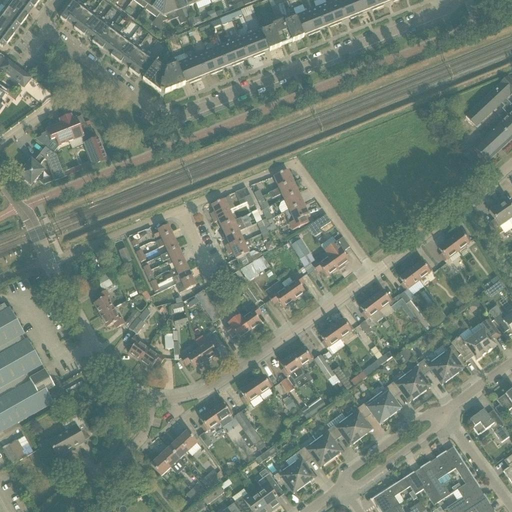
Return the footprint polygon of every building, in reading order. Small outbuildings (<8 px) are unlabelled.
[(6,8),(24,22),(28,17),(26,16),(30,11),(14,0),(11,0),(6,7),(3,4),(2,6),(5,8),(6,8)] [(14,0),(30,11),(32,7),(34,9),(38,3),(34,0),(14,0)] [(71,24),(84,7),(75,0),(74,0),(60,19),(65,23),(67,21),(71,24)] [(151,0),(133,0),(134,1),(134,2),(143,9),(143,8),(145,9),(151,0)] [(163,23),(165,0),(151,0),(145,9),(146,10),(146,11),(156,19),(154,22),(162,28),(163,23)] [(165,0),(163,23),(169,20),(167,16),(175,13),(178,19),(181,25),(186,23),(181,10),(182,10),(177,0),(165,0)] [(196,5),(193,0),(177,0),(182,10),(186,8),(189,7),(195,5),(196,5)] [(345,20),(336,0),(326,4),(335,26),(341,24),(340,22),(345,20)] [(356,18),(349,0),(336,0),(345,20),(350,18),(350,20),(356,18)] [(366,11),(361,0),(349,0),(356,18),(362,15),(361,13),(366,11)] [(378,9),(373,0),(361,0),(366,11),(371,10),(372,12),(378,9)] [(387,3),(386,0),(373,0),(378,9),(383,7),(383,5),(387,3)] [(335,26),(326,4),(316,8),(324,29),(329,27),(329,29),(335,26)] [(79,33),(93,14),(84,7),(71,24),(75,28),(74,29),(79,33)] [(0,18),(16,30),(19,26),(20,27),(24,22),(6,8),(5,8),(0,15),(0,18)] [(324,29),(316,8),(305,13),(314,35),(320,32),(319,30),(324,29)] [(314,35),(305,13),(295,17),(296,20),(303,37),(307,35),(308,37),(314,35)] [(89,38),(102,20),(93,14),(79,33),(84,37),(85,35),(89,38)] [(304,39),(303,37),(296,20),(295,17),(284,22),(272,26),(261,31),(262,34),(268,51),(269,53),(281,48),(280,47),(285,45),(292,43),(304,39)] [(0,32),(10,40),(14,35),(13,34),(16,30),(0,18),(0,32)] [(97,47),(111,27),(102,20),(89,38),(93,41),(92,43),(97,47)] [(107,52),(121,34),(111,27),(97,47),(102,50),(103,49),(107,52)] [(268,51),(262,34),(261,31),(260,30),(250,35),(259,57),(265,54),(264,52),(268,51)] [(0,47),(2,48),(5,44),(7,45),(10,40),(0,32),(0,47)] [(115,60),(130,41),(121,34),(107,52),(112,55),(110,57),(115,60)] [(259,57),(250,35),(239,39),(247,59),(252,57),(253,59),(259,57)] [(247,59),(239,39),(229,43),(238,65),(243,63),(243,61),(247,59)] [(126,66),(139,48),(130,41),(115,60),(120,64),(122,62),(126,66)] [(238,65),(229,43),(218,47),(226,67),(231,65),(232,67),(238,65)] [(226,67),(218,47),(207,52),(216,74),(222,71),(221,69),(226,67)] [(134,74),(148,55),(139,48),(126,66),(130,69),(129,70),(134,74)] [(216,74),(207,52),(197,56),(205,76),(210,74),(211,76),(216,74)] [(157,62),(148,55),(134,74),(138,78),(140,76),(144,79),(155,64),(157,62)] [(205,76),(197,56),(186,60),(195,82),(201,80),(200,78),(205,76)] [(31,78),(8,60),(1,69),(24,87),(31,78)] [(195,82),(186,60),(176,64),(177,67),(184,84),(189,83),(189,85),(195,82)] [(184,84),(177,67),(165,71),(155,64),(144,79),(142,81),(160,94),(165,94),(185,86),(184,84)] [(511,139),(511,110),(509,107),(510,106),(505,100),(509,97),(510,97),(511,95),(511,82),(507,78),(470,113),(480,124),(501,104),(505,107),(502,110),(508,117),(473,150),(486,164),(511,139)] [(25,103),(34,110),(37,105),(28,98),(25,103)] [(79,127),(77,122),(76,119),(72,121),(70,117),(59,121),(61,125),(47,131),(47,133),(41,135),(42,137),(35,140),(45,148),(46,148),(53,154),(59,147),(68,144),(69,141),(67,138),(71,136),(76,138),(82,136),(85,144),(84,145),(93,167),(106,162),(102,149),(98,140),(95,141),(90,128),(87,129),(85,124),(79,127)] [(31,161),(18,176),(19,177),(19,178),(23,182),(25,182),(31,187),(43,171),(39,167),(44,160),(47,162),(53,177),(54,182),(65,177),(64,173),(57,157),(53,154),(46,148),(45,148),(33,163),(31,161)] [(274,177),(279,188),(293,182),(288,170),(274,177)] [(298,193),(293,182),(279,188),(279,189),(269,194),(272,199),(282,195),(284,200),(298,193)] [(240,206),(243,205),(252,201),(246,189),(235,193),(239,203),(240,206)] [(260,191),(254,194),(257,200),(262,197),(260,191)] [(303,204),(298,193),(284,200),(289,211),(303,204)] [(262,197),(257,200),(262,211),(268,209),(265,203),(262,197)] [(229,211),(224,200),(212,206),(215,212),(211,214),(213,218),(229,211)] [(511,208),(506,200),(497,207),(511,227),(511,225),(511,208)] [(305,217),(309,216),(303,204),(289,211),(285,213),(293,231),(308,224),(305,217)] [(497,207),(489,213),(495,222),(491,226),(489,224),(497,236),(511,227),(497,207)] [(234,221),(229,211),(213,218),(215,223),(219,221),(221,227),(234,221)] [(326,215),(312,224),(307,227),(314,238),(322,233),(320,230),(331,222),(326,215)] [(234,221),(221,227),(226,238),(239,232),(246,229),(244,225),(241,218),(234,221)] [(277,230),(272,219),(267,222),(269,228),(266,229),(267,232),(268,234),(277,230)] [(269,228),(267,222),(266,220),(262,222),(265,228),(260,231),(261,235),(267,232),(266,229),(269,228)] [(160,237),(161,238),(172,233),(168,226),(158,230),(158,231),(153,234),(155,239),(160,237)] [(244,243),(239,232),(226,238),(229,244),(225,246),(227,250),(244,243)] [(267,232),(261,235),(263,238),(264,240),(270,238),(268,234),(267,232)] [(175,241),(172,233),(161,238),(162,240),(155,243),(158,249),(163,246),(175,241)] [(460,233),(449,241),(457,252),(463,248),(471,243),(466,236),(464,237),(460,233)] [(303,268),(308,275),(314,271),(310,264),(314,262),(310,255),(309,255),(298,237),(288,243),(304,268),(303,268)] [(343,238),(325,251),(330,257),(329,257),(338,269),(340,270),(345,266),(344,265),(349,261),(346,256),(348,255),(345,251),(350,247),(343,238)] [(179,248),(175,241),(163,246),(164,246),(168,253),(179,248)] [(249,241),(244,243),(227,250),(229,255),(233,253),(236,259),(249,254),(246,248),(251,246),(249,241)] [(457,252),(449,241),(438,249),(441,254),(439,256),(443,261),(444,262),(451,257),(457,252)] [(182,256),(179,248),(168,253),(168,254),(160,257),(162,262),(166,260),(167,263),(182,256)] [(123,264),(131,261),(126,249),(118,252),(123,264)] [(240,268),(262,255),(261,255),(254,252),(236,261),(240,268)] [(262,255),(240,268),(249,283),(259,277),(258,275),(269,268),(263,258),(262,255)] [(186,263),(182,256),(167,263),(169,265),(172,263),(175,268),(186,263)] [(99,257),(96,259),(90,261),(95,273),(104,269),(99,257)] [(317,263),(313,267),(314,269),(318,273),(322,270),(327,277),(338,269),(329,257),(319,265),(317,263)] [(421,262),(410,270),(418,281),(431,271),(427,265),(425,267),(421,262)] [(189,271),(186,263),(175,268),(175,269),(169,273),(170,275),(165,278),(166,281),(173,279),(189,271)] [(418,281),(410,270),(399,279),(402,283),(400,285),(404,290),(405,291),(408,289),(417,282),(418,281)] [(193,279),(189,271),(173,279),(176,286),(193,279)] [(96,281),(102,292),(113,286),(107,275),(96,281)] [(296,282),(285,289),(294,301),(305,293),(300,286),(304,283),(299,276),(294,279),(296,282)] [(497,277),(490,282),(493,286),(500,281),(497,277)] [(193,279),(176,286),(180,294),(196,286),(193,279)] [(493,286),(490,289),(494,295),(504,287),(500,281),(493,286)] [(217,283),(209,288),(213,293),(220,289),(217,283)] [(250,287),(244,291),(254,305),(260,302),(250,287)] [(294,301),(285,289),(274,297),(273,295),(269,298),(274,305),(278,302),(282,309),(294,301)] [(94,304),(100,316),(113,309),(107,298),(109,297),(106,291),(98,296),(100,300),(94,304)] [(382,291),(371,300),(379,311),(387,304),(391,309),(401,300),(398,296),(392,301),(388,294),(386,296),(382,291)] [(142,295),(146,302),(151,299),(146,292),(142,295)] [(203,292),(195,297),(196,299),(209,318),(217,313),(204,293),(203,292)] [(156,297),(158,305),(171,301),(169,293),(156,297)] [(404,294),(400,297),(406,305),(410,302),(404,294)] [(468,295),(462,300),(465,304),(471,299),(468,295)] [(195,300),(188,305),(191,309),(197,305),(195,300)] [(379,311),(371,300),(360,308),(363,313),(361,314),(366,321),(379,311)] [(416,319),(401,300),(391,309),(394,313),(400,308),(412,322),(416,319)] [(465,304),(462,300),(456,305),(458,309),(465,304)] [(4,305),(0,307),(0,433),(53,404),(60,400),(54,389),(54,388),(52,384),(54,383),(51,378),(49,379),(45,372),(43,373),(40,368),(42,366),(39,362),(41,361),(40,360),(39,361),(30,346),(31,345),(31,344),(30,345),(27,341),(25,342),(22,336),(24,335),(22,331),(23,330),(22,329),(21,330),(13,314),(14,314),(13,313),(12,313),(9,309),(7,310),(4,305)] [(511,313),(505,319),(502,315),(497,307),(489,313),(494,321),(493,321),(503,335),(509,330),(511,334),(511,313)] [(253,313),(242,320),(250,332),(261,324),(256,317),(261,314),(256,308),(251,311),(253,313)] [(119,321),(113,309),(100,316),(107,328),(114,324),(116,329),(124,325),(121,320),(119,321)] [(129,329),(141,316),(135,310),(130,316),(130,317),(124,324),(125,325),(124,326),(129,329)] [(229,326),(225,329),(229,336),(230,336),(232,339),(236,336),(238,340),(250,332),(242,320),(242,321),(239,316),(227,324),(229,326)] [(186,318),(174,322),(175,327),(188,323),(186,318)] [(145,325),(143,324),(138,320),(129,330),(136,336),(145,325)] [(353,330),(352,329),(348,324),(346,325),(343,320),(331,329),(339,340),(353,330)] [(479,326),(470,332),(474,338),(486,354),(496,347),(492,343),(500,337),(498,334),(492,326),(488,321),(480,327),(479,326)] [(339,340),(331,329),(320,337),(323,341),(321,343),(326,349),(339,340)] [(174,350),(173,343),(173,342),(173,335),(166,336),(164,338),(165,351),(173,350),(174,350)] [(139,362),(148,350),(138,342),(139,340),(134,337),(129,344),(133,347),(128,353),(139,362)] [(217,355),(212,348),(216,345),(212,338),(207,342),(208,344),(197,351),(206,363),(217,355)] [(459,338),(451,343),(457,351),(463,359),(471,354),(476,361),(486,354),(474,338),(464,345),(459,338)] [(447,351),(437,358),(452,379),(458,374),(458,373),(461,371),(461,372),(462,371),(454,360),(459,357),(453,349),(451,346),(446,350),(447,351)] [(304,349),(292,357),(300,369),(299,368),(313,358),(308,352),(307,353),(304,349)] [(160,366),(163,361),(165,359),(159,355),(158,357),(148,350),(139,362),(150,370),(155,363),(160,366)] [(206,363),(197,351),(187,358),(185,356),(181,360),(185,367),(190,364),(194,371),(206,363)] [(388,353),(382,358),(386,363),(392,358),(388,353)] [(328,381),(332,387),(339,383),(321,356),(314,361),(328,382),(328,381)] [(300,369),(292,357),(280,365),(283,370),(281,371),(285,377),(289,375),(294,383),(305,376),(300,369)] [(366,378),(386,363),(382,358),(362,373),(366,378)] [(452,379),(437,358),(428,365),(424,360),(419,364),(426,375),(431,371),(442,386),(442,385),(445,382),(445,384),(452,379)] [(421,378),(426,375),(419,364),(413,368),(414,369),(404,376),(419,397),(426,392),(425,391),(428,389),(429,390),(429,389),(421,378)] [(347,391),(352,388),(339,368),(333,372),(347,391)] [(362,373),(350,382),(354,387),(366,379),(366,378),(362,373)] [(419,397),(404,376),(395,383),(394,382),(389,386),(397,397),(401,393),(409,404),(410,403),(409,402),(412,400),(413,401),(419,397)] [(251,385),(259,396),(273,386),(268,380),(266,381),(263,377),(251,385)] [(280,384),(287,395),(295,390),(287,379),(280,384)] [(259,396),(251,385),(240,393),(243,397),(241,398),(245,404),(246,405),(249,403),(259,396)] [(392,400),(397,397),(389,386),(384,390),(384,391),(375,398),(390,418),(396,414),(395,413),(398,410),(399,411),(400,411),(392,400)] [(511,389),(496,401),(500,406),(495,409),(501,417),(511,408),(511,389)] [(390,418),(375,398),(365,405),(365,404),(359,408),(367,418),(372,415),(380,426),(380,425),(379,424),(382,422),(383,423),(390,418)] [(309,410),(302,414),(307,422),(311,419),(327,408),(319,399),(307,408),(309,410)] [(290,400),(283,404),(289,412),(295,408),(290,400)] [(223,404),(211,412),(219,423),(228,417),(233,414),(231,412),(228,407),(226,409),(223,404)] [(362,422),(367,418),(359,408),(354,412),(354,413),(345,420),(360,440),(366,435),(366,434),(369,432),(369,433),(370,433),(362,422)] [(490,428),(498,440),(501,443),(508,438),(506,434),(501,428),(504,427),(499,420),(493,412),(487,416),(483,411),(470,421),(474,427),(472,429),(478,437),(490,428)] [(219,423),(211,412),(200,420),(203,425),(201,426),(206,433),(219,423)] [(241,413),(234,418),(246,434),(254,446),(258,452),(265,448),(241,413)] [(360,440),(345,420),(335,427),(335,426),(330,430),(337,440),(342,437),(350,447),(351,447),(350,446),(353,444),(353,445),(360,440)] [(57,458),(85,442),(76,427),(49,443),(57,458)] [(332,444),(337,440),(330,430),(324,434),(325,434),(315,441),(330,462),(337,457),(336,456),(339,454),(340,455),(340,454),(332,444)] [(187,432),(178,441),(188,452),(197,444),(187,432)] [(204,434),(199,438),(207,449),(212,445),(204,434)] [(188,452),(178,441),(168,449),(179,460),(188,452)] [(330,462),(315,441),(306,448),(305,448),(300,452),(308,462),(312,458),(320,469),(321,469),(320,468),(323,466),(324,467),(330,462)] [(9,445),(1,449),(10,465),(18,460),(9,445)] [(436,458),(438,460),(447,475),(455,470),(465,486),(474,480),(453,448),(452,448),(454,450),(446,455),(445,453),(436,458)] [(179,460),(168,449),(159,457),(170,469),(179,460)] [(303,465),(308,462),(300,452),(294,456),(298,460),(295,462),(290,466),(288,467),(304,488),(310,483),(309,482),(312,480),(313,481),(314,480),(303,465)] [(265,453),(259,458),(262,463),(269,458),(265,453)] [(511,455),(506,460),(510,465),(508,467),(509,468),(503,472),(511,484),(511,455)] [(161,477),(170,469),(159,457),(150,466),(161,477)] [(429,463),(420,469),(422,471),(442,502),(450,496),(443,486),(451,481),(447,475),(438,460),(430,465),(429,463)] [(304,488),(288,467),(279,474),(279,473),(273,477),(281,488),(286,484),(293,495),(294,494),(293,493),(296,491),(297,492),(304,488)] [(213,471),(208,475),(213,480),(217,476),(213,471)] [(423,491),(433,507),(442,502),(422,471),(414,476),(413,474),(404,479),(410,488),(412,492),(415,496),(423,491)] [(212,481),(213,480),(208,475),(203,480),(208,485),(212,481)] [(269,475),(262,480),(257,483),(260,487),(263,491),(257,496),(268,511),(271,511),(281,505),(275,497),(275,495),(281,491),(275,483),(269,475)] [(389,511),(399,506),(394,498),(410,488),(404,479),(372,500),(372,501),(374,499),(379,507),(377,508),(379,511),(389,511)] [(479,488),(474,480),(465,486),(461,489),(457,491),(462,499),(457,502),(446,509),(448,511),(459,511),(482,498),(482,497),(477,490),(479,488)] [(196,487),(191,491),(195,496),(200,491),(196,487)] [(195,496),(191,491),(186,496),(189,499),(190,500),(195,496)] [(268,511),(257,496),(251,500),(248,496),(243,499),(242,498),(235,503),(241,511),(268,511)] [(484,496),(482,497),(482,498),(459,511),(491,511),(488,506),(490,505),(484,496)] [(425,511),(426,511),(420,503),(410,510),(410,511),(403,511),(399,506),(389,511),(425,511)]
